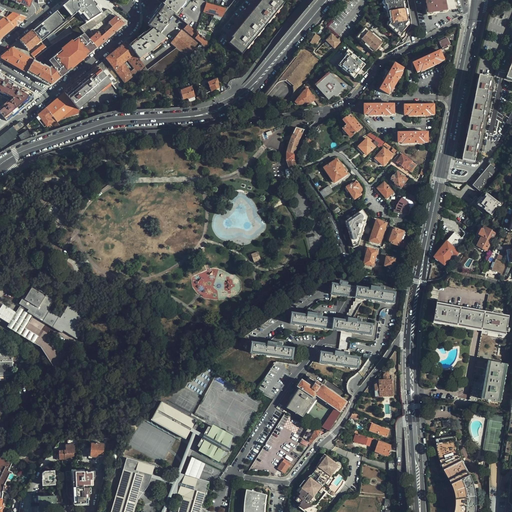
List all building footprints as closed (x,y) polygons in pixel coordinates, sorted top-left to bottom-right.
[(52,15),(32,31),(40,41),(43,45),(47,49),(79,28),(103,12),(97,4),(93,0),(70,0),(52,15)] [(184,6),(188,1),(187,0),(155,0),(162,5),(174,15),(176,16),(184,6)] [(193,0),(192,4),(188,1),(184,6),(176,16),(187,25),(196,32),(206,4),(207,0),(193,0)] [(240,55),(283,4),(277,0),(264,0),(227,44),(240,55)] [(385,0),(387,6),(388,6),(390,13),(391,13),(392,19),(391,19),(392,24),(388,27),(400,39),(410,29),(406,25),(408,23),(407,17),(409,16),(408,10),(405,10),(404,3),(405,3),(405,0),(385,0)] [(426,0),(429,15),(459,9),(456,0),(426,0)] [(202,37),(210,44),(226,9),(206,4),(196,32),(202,37)] [(151,22),(148,26),(151,28),(159,34),(168,24),(167,23),(174,15),(162,5),(152,17),(153,18),(152,20),(150,22),(151,22)] [(107,9),(103,12),(79,28),(96,48),(98,46),(120,27),(122,25),(124,23),(116,17),(107,9)] [(0,38),(5,34),(13,28),(6,19),(8,12),(4,10),(0,13),(0,38)] [(6,19),(13,28),(19,23),(24,18),(8,12),(6,19)] [(199,42),(202,37),(196,32),(187,25),(184,29),(199,42)] [(378,49),(381,46),(380,46),(382,43),(381,43),(384,40),(372,29),(370,31),(367,27),(357,38),(361,42),(360,43),(373,54),(375,51),(376,51),(378,49)] [(96,48),(79,28),(47,49),(41,53),(45,58),(53,67),(61,77),(67,72),(71,68),(81,60),(96,48)] [(131,44),(129,46),(140,60),(151,51),(154,54),(162,47),(161,46),(167,41),(159,34),(151,28),(131,44)] [(40,41),(32,31),(26,36),(25,37),(19,41),(28,51),(40,41)] [(185,55),(187,57),(197,44),(181,31),(171,44),(176,48),(185,55)] [(321,37),(317,34),(312,39),(312,40),(311,42),(315,45),(321,37)] [(340,43),(332,35),(326,41),(334,49),(340,43)] [(449,46),(447,40),(439,43),(442,49),(444,49),(444,50),(448,49),(448,47),(449,46)] [(16,44),(13,47),(34,60),(35,59),(31,55),(28,51),(19,41),(16,44)] [(129,46),(126,42),(116,51),(106,59),(111,65),(106,69),(101,63),(97,66),(110,83),(116,89),(127,84),(125,82),(145,66),(140,60),(129,46)] [(31,55),(35,59),(41,53),(47,49),(43,45),(31,55)] [(11,63),(27,73),(34,60),(13,47),(2,56),(1,57),(1,58),(11,63)] [(155,78),(185,55),(176,48),(149,71),(155,78)] [(411,52),(404,56),(407,60),(413,57),(411,52)] [(421,73),(441,63),(441,62),(444,61),(440,52),(413,65),(417,73),(421,72),(421,73)] [(34,60),(27,73),(38,79),(50,86),(50,85),(61,77),(53,67),(50,69),(44,66),(39,63),(45,58),(41,53),(35,59),(34,60)] [(365,65),(351,54),(348,58),(341,68),(354,79),(365,65)] [(392,93),(403,73),(402,73),(405,69),(395,64),(380,90),(389,95),(391,92),(392,93)] [(75,84),(64,93),(79,110),(110,83),(97,66),(87,75),(75,84)] [(7,79),(0,74),(0,95),(8,100),(0,107),(0,114),(6,122),(18,112),(33,100),(33,94),(7,79)] [(336,97),(343,90),(334,81),(329,76),(317,86),(322,92),(329,100),(334,95),(336,97)] [(475,163),(493,79),(480,76),(462,160),(475,163)] [(219,88),(217,83),(215,84),(213,80),(208,82),(211,91),(219,88)] [(194,97),(191,88),(180,91),(183,99),(187,98),(188,99),(194,97)] [(314,100),(307,90),(304,91),(294,104),(295,106),(311,103),(314,100)] [(56,100),(46,108),(52,116),(58,122),(61,119),(80,112),(79,110),(64,93),(56,100)] [(0,126),(5,122),(6,122),(0,114),(0,107),(8,100),(0,95),(0,126)] [(394,115),(394,105),(364,105),(364,115),(368,115),(368,116),(391,116),(391,114),(394,115)] [(435,115),(435,105),(405,106),(405,116),(408,116),(408,117),(431,116),(431,115),(435,115)] [(37,116),(36,116),(45,127),(52,122),(49,118),(52,116),(46,108),(44,110),(37,116)] [(45,127),(36,116),(34,118),(43,128),(45,127)] [(344,129),(351,137),(361,128),(350,116),(347,119),(347,118),(344,121),(348,125),(344,129)] [(0,148),(19,135),(14,127),(0,136),(0,148)] [(289,169),(297,167),(296,165),(295,161),(295,156),(295,155),(295,150),(296,147),(299,140),(302,134),(304,131),(296,129),(292,136),(286,153),(286,161),(289,169)] [(23,140),(31,136),(27,130),(20,136),(23,140)] [(385,142),(371,132),(367,134),(373,139),(374,138),(382,145),(385,142)] [(428,143),(428,133),(398,133),(398,144),(402,143),(402,145),(425,144),(425,143),(428,143)] [(11,142),(13,144),(19,142),(23,140),(20,136),(19,136),(11,142)] [(367,139),(359,147),(366,155),(371,150),(372,151),(375,147),(367,139)] [(366,155),(359,147),(357,149),(364,157),(366,155)] [(383,166),(392,156),(384,149),(375,158),(383,166)] [(406,169),(412,161),(403,155),(397,162),(406,169)] [(347,174),(337,160),(324,169),(335,183),(347,174)] [(480,192),(498,171),(490,165),(473,186),(480,192)] [(405,181),(396,173),(389,178),(398,187),(405,181)] [(361,195),(357,189),(360,187),(355,181),(346,188),(354,200),(361,195)] [(393,193),(384,183),(377,189),(386,199),(393,193)] [(468,183),(459,193),(471,202),(479,192),(468,183)] [(324,197),(334,192),(330,185),(320,191),(324,197)] [(492,215),(500,204),(487,195),(479,205),(492,215)] [(408,213),(410,205),(402,199),(398,202),(397,205),(396,211),(408,213)] [(341,212),(338,207),(333,210),(336,215),(341,212)] [(359,245),(367,217),(363,210),(345,223),(353,247),(359,245)] [(474,223),(472,218),(470,220),(468,218),(463,222),(469,228),(474,223)] [(380,244),(387,224),(376,221),(370,240),(380,244)] [(487,251),(496,233),(492,231),(493,231),(484,227),(483,229),(481,229),(479,235),(482,237),(477,246),(487,251)] [(400,246),(404,232),(396,229),(393,230),(390,241),(391,243),(400,246)] [(456,258),(460,253),(447,242),(439,250),(434,257),(444,265),(452,255),(456,258)] [(373,268),(377,252),(368,249),(364,265),(373,268)] [(499,254),(500,250),(493,249),(492,258),(502,260),(503,255),(499,254)] [(394,268),(396,259),(387,257),(385,266),(394,268)] [(356,288),(332,285),(331,295),(354,298),(356,288)] [(2,305),(0,307),(0,318),(8,325),(7,328),(40,348),(54,369),(91,341),(80,336),(89,316),(33,287),(24,301),(22,299),(18,305),(20,307),(15,313),(2,305)] [(371,336),(372,325),(355,322),(355,319),(351,319),(351,318),(353,318),(354,314),(355,314),(356,311),(357,311),(358,307),(359,307),(360,304),(362,304),(362,300),(394,304),(396,294),(357,288),(355,298),(354,303),(353,303),(352,306),(350,306),(350,310),(348,310),(348,314),(346,313),(346,317),(343,317),(343,321),(334,320),(333,331),(340,332),(337,355),(345,356),(348,333),(371,336)] [(506,336),(510,316),(437,303),(433,323),(506,336)] [(309,316),(292,314),(290,325),(332,331),(334,320),(316,317),(317,314),(309,313),(309,316)] [(293,360),(294,349),(276,347),(276,343),(269,343),(269,346),(252,343),(250,354),(293,360)] [(361,359),(322,353),(320,364),(359,370),(361,359)] [(0,378),(11,378),(11,358),(0,358),(0,378)] [(502,402),(509,365),(488,361),(482,399),(502,402)] [(392,396),(391,380),(389,380),(389,376),(388,374),(387,374),(385,374),(384,375),(384,376),(383,381),(379,381),(379,384),(376,384),(376,392),(375,392),(375,398),(392,396)] [(302,381),(286,408),(296,414),(298,415),(302,418),(314,399),(311,398),(313,395),(335,409),(340,412),(347,402),(320,384),(309,377),(305,383),(302,381)] [(320,384),(347,402),(352,396),(324,378),(320,384)] [(161,421),(173,403),(170,401),(158,419),(161,421)] [(199,420),(173,403),(161,421),(188,438),(199,420)] [(0,421),(9,413),(3,406),(0,407),(0,421)] [(340,412),(335,409),(321,429),(329,433),(341,413),(340,412)] [(356,420),(358,414),(352,412),(349,417),(356,420)] [(452,427),(451,419),(443,421),(444,428),(452,427)] [(212,425),(234,439),(235,437),(214,423),(212,425)] [(380,426),(372,424),(370,431),(386,436),(388,431),(380,428),(380,426)] [(233,441),(234,439),(212,425),(200,445),(203,447),(202,448),(220,460),(222,458),(224,457),(228,454),(229,453),(222,448),(224,445),(230,449),(232,446),(233,443),(233,441)] [(309,447),(313,443),(314,442),(316,440),(318,438),(322,436),(324,436),(309,427),(302,438),(309,442),(308,444),(302,440),(299,444),(306,448),(307,446),(309,447)] [(358,431),(349,427),(348,432),(355,434),(353,441),(369,447),(371,439),(357,435),(358,431)] [(477,491),(474,483),(472,479),(466,469),(463,463),(459,449),(457,438),(437,441),(440,457),(441,462),(443,467),(446,476),(452,486),(454,489),(455,493),(457,499),(457,505),(457,509),(456,511),(477,511),(477,510),(478,502),(477,495),(477,491)] [(388,456),(391,446),(379,442),(376,452),(388,456)] [(76,454),(75,444),(64,445),(64,451),(59,451),(59,454),(56,454),(57,460),(74,459),(74,454),(76,454)] [(103,455),(105,445),(92,444),(91,456),(96,457),(96,454),(103,455)] [(219,462),(220,460),(202,448),(201,451),(219,462)] [(335,463),(326,456),(321,462),(323,463),(319,468),(318,467),(310,478),(311,479),(308,483),(307,483),(302,489),(303,490),(300,494),(301,495),(297,501),(300,503),(298,506),(304,510),(304,509),(307,511),(310,511),(315,507),(310,504),(312,501),(311,500),(313,497),(318,491),(319,492),(322,487),(321,487),(324,483),(325,484),(328,480),(336,469),(338,466),(335,463)] [(0,471),(1,473),(0,475),(0,511),(1,511),(2,508),(1,508),(2,499),(3,492),(4,492),(5,491),(5,490),(5,489),(4,488),(5,486),(4,486),(9,474),(11,475),(12,473),(8,471),(12,463),(0,457),(0,471)] [(110,511),(134,511),(138,498),(146,465),(124,459),(110,511)] [(283,460),(277,469),(283,474),(290,464),(283,460)] [(146,465),(138,498),(141,491),(144,485),(150,478),(151,475),(153,471),(154,469),(154,467),(146,465)] [(55,481),(54,471),(45,471),(45,479),(43,479),(43,486),(55,485),(55,481)] [(91,494),(90,486),(93,486),(93,478),(94,478),(93,473),(84,473),(84,472),(65,472),(66,495),(68,499),(69,506),(87,505),(87,501),(89,501),(89,495),(91,494)] [(178,494),(185,476),(183,475),(177,474),(170,492),(178,494)] [(200,511),(209,482),(185,476),(178,494),(182,495),(177,511),(200,511)] [(266,498),(268,493),(250,489),(248,502),(248,511),(247,511),(265,511),(266,505),(266,498)] [(56,511),(55,496),(41,497),(40,495),(32,495),(33,511),(41,511),(56,511)]
